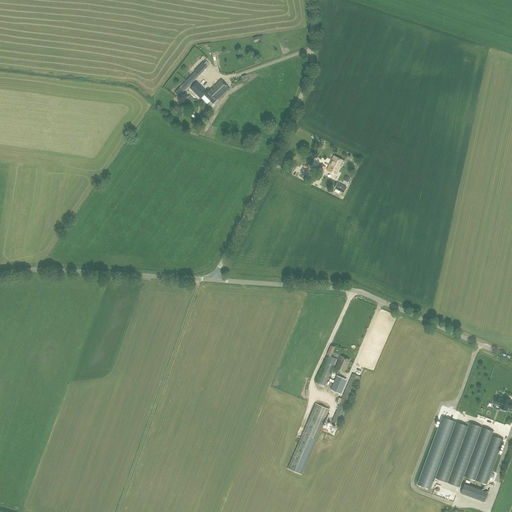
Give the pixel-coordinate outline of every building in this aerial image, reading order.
[(195,57),(188,65),(191,67),(198,60),(195,57)] [(199,75),(207,66),(203,62),(195,71),(199,75)] [(178,96),(199,75),(195,71),(174,92),(178,96)] [(221,79),(208,92),(205,95),(213,103),(229,88),(221,79)] [(208,92),(197,81),(191,88),(201,98),(205,95),(208,92)] [(337,175),(341,166),(342,167),(345,161),(334,156),(327,170),(337,175)] [(322,174),(326,167),(320,164),(317,172),(322,174)] [(335,188),(344,193),(346,187),(337,183),(335,188)] [(344,373),(350,360),(341,356),(335,369),(344,373)] [(327,384),(334,367),(329,365),(321,382),(327,384)] [(510,398),(505,397),(505,398),(504,397),(503,399),(497,397),(494,403),(501,406),(500,408),(507,410),(508,406),(510,407),(511,403),(510,402),(510,400),(509,399),(510,398)] [(477,416),(485,417),(485,415),(489,415),(490,410),(478,408),(477,416)] [(435,478),(456,422),(442,416),(417,484),(431,489),(435,478)] [(492,435),(494,431),(469,422),(468,426),(456,422),(435,478),(460,487),(464,476),(487,484),(504,439),(492,435)] [(488,492),(464,483),(461,493),(484,501),(488,492)]
